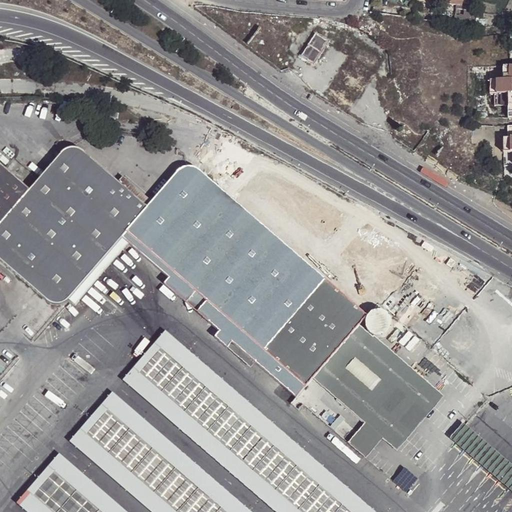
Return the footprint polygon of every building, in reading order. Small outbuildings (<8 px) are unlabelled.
[(463,0),(461,9),(478,12),(480,1),(473,0),(463,0)] [(316,31),(300,56),(314,65),(330,40),(316,31)] [(507,80),(500,80),(488,80),(487,94),(491,94),(491,106),(506,107),(505,118),(511,118),(511,67),(507,67),(507,80)] [(511,126),(505,126),(505,139),(500,139),(500,152),(511,152),(511,126)] [(0,260),(47,302),(49,304),(54,305),(60,305),(65,303),(69,299),(70,298),(90,276),(96,281),(123,250),(117,245),(123,237),(128,232),(147,208),(119,185),(85,154),(82,152),(76,150),(71,150),(66,152),(62,156),(29,192),(27,195),(0,226),(0,260)] [(195,291),(256,220),(233,200),(229,197),(221,189),(208,178),(199,170),(197,169),(192,167),(192,164),(187,164),(188,167),(187,168),(182,169),(177,173),(153,201),(147,208),(128,232),(195,291)] [(0,215),(24,188),(20,184),(0,165),(0,215)] [(147,208),(153,201),(126,177),(119,185),(147,208)] [(337,292),(349,278),(332,263),(339,254),(333,248),(339,240),(330,232),(327,235),(269,183),(267,182),(261,181),(256,181),(250,183),(237,196),(233,200),(256,220),(337,292)] [(221,189),(229,197),(233,192),(224,185),(221,189)] [(0,226),(27,195),(26,189),(24,188),(0,215),(0,226)] [(229,197),(233,200),(237,196),(233,192),(229,197)] [(350,280),(349,278),(337,292),(256,220),(195,291),(268,354),(265,357),(273,363),(275,360),(287,371),(285,374),(293,381),(295,378),(298,380),(306,387),(312,380),(358,327),(378,304),(350,280)] [(303,408),(294,400),(304,389),(306,387),(298,380),(295,378),(293,381),(290,384),(282,377),(285,374),(287,371),(275,360),(273,363),(271,366),(263,359),(265,357),(268,354),(195,291),(128,232),(123,237),(129,243),(129,244),(169,279),(164,285),(182,301),(187,295),(212,317),(207,323),(219,333),(214,339),(226,349),(231,343),(254,364),(279,386),(283,389),(278,395),(290,405),(289,405),(297,412),(303,408)] [(117,245),(123,250),(129,244),(129,243),(123,237),(117,245)] [(345,246),(339,240),(333,248),(339,254),(345,246)] [(341,256),(342,256),(349,249),(345,246),(339,254),(341,256)] [(341,256),(339,254),(332,263),(349,278),(350,280),(358,272),(341,256)] [(70,298),(69,299),(76,305),(96,281),(90,276),(70,298)] [(410,308),(420,297),(403,281),(393,292),(410,308)] [(187,295),(182,301),(207,323),(212,317),(187,295)] [(425,301),(420,297),(410,308),(415,312),(425,301)] [(444,317),(425,301),(415,312),(434,329),(444,317)] [(366,319),(365,322),(365,323),(365,329),(367,333),(371,336),(373,337),(378,338),(380,338),(384,336),(387,333),(389,331),(390,327),(390,322),(388,318),(385,315),(383,314),(379,312),(376,312),(372,313),(369,315),(366,319)] [(398,321),(410,332),(415,326),(403,315),(398,321)] [(363,425),(355,434),(361,439),(352,450),(364,461),(381,441),(395,453),(443,398),(373,337),(372,338),(358,327),(312,380),(363,425)] [(370,511),(165,336),(123,384),(272,511),(370,511)] [(231,343),(226,349),(249,370),(254,364),(231,343)] [(273,363),(265,357),(263,359),(271,366),(273,363)] [(293,381),(285,374),(282,377),(290,384),(293,381)] [(279,386),(274,392),(278,395),(283,389),(279,386)] [(304,389),(294,400),(303,408),(352,450),(361,439),(355,434),(304,389)] [(71,446),(148,511),(245,511),(112,398),(71,446)] [(488,474),(502,485),(505,488),(511,494),(511,467),(501,459),(463,426),(450,441),(488,474)] [(26,511),(121,511),(59,458),(18,504),(26,511)] [(505,488),(502,485),(496,486),(497,494),(506,494),(505,488)]
